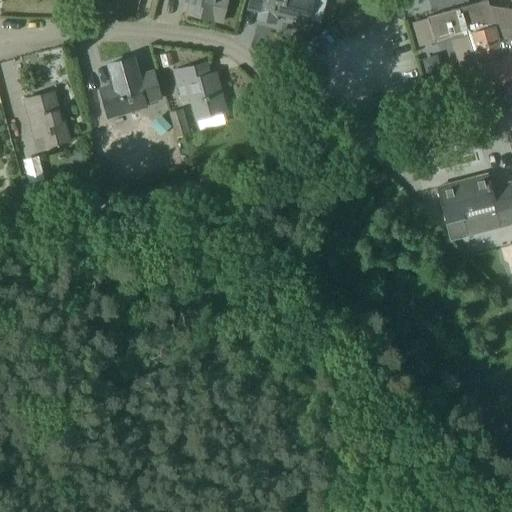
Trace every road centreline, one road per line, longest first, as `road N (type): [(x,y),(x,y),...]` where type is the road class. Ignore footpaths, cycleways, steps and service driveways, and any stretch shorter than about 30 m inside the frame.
road 1 (unclassified): [(331,155),(240,54),(210,41),(141,33),(0,38)]
road 2 (unclassified): [(0,249),(331,155)]
road 3 (unclassified): [(331,155),(511,109)]
